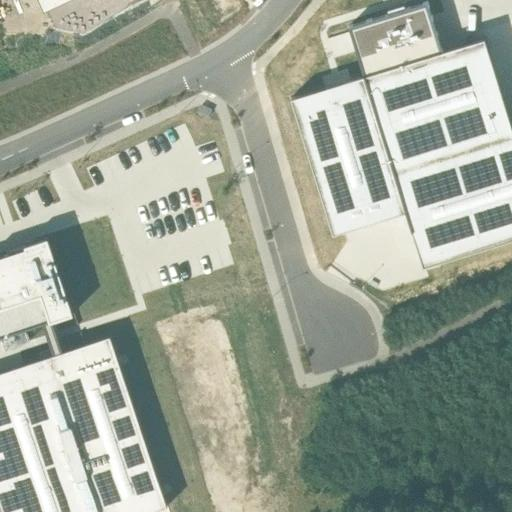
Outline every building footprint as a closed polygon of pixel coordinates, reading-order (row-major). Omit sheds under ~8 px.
[(0,0),(0,5),(24,58),(54,45),(44,24),(55,18),(48,4),(56,0),(0,0)] [(366,68),(293,91),(335,227),(408,204),(425,260),(511,232),(511,114),(486,31),(444,44),(430,0),(412,0),(351,19),(366,68)] [(0,251),(0,333),(45,319),(55,315),(75,308),(50,232),(27,240),(28,243),(0,251)] [(55,315),(45,319),(55,350),(65,346),(55,315)] [(55,350),(0,367),(0,500),(3,511),(139,511),(169,502),(112,331),(65,346),(55,350)]
